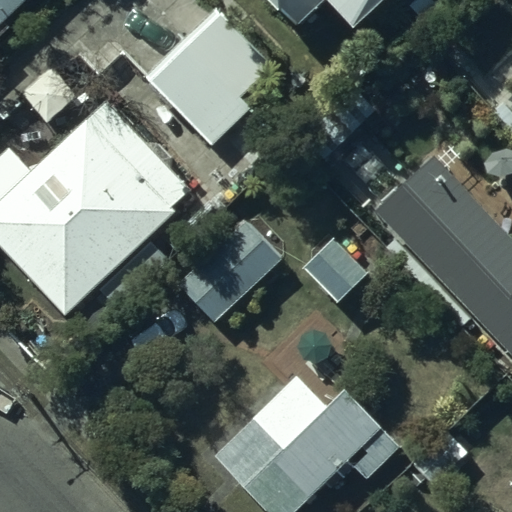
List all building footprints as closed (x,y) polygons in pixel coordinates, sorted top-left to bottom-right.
[(0,0),(0,42),(1,41),(0,40),(0,29),(30,0),(0,0)] [(329,3),(355,32),(390,0),(262,0),(280,19),(283,16),(298,32),(329,3)] [(219,11),(149,82),(214,148),(285,78),(219,11)] [(106,104),(0,206),(0,249),(67,320),(196,197),(106,104)] [(511,241),(435,161),(378,216),(511,356),(511,241)] [(511,167),(490,187),(511,209),(511,167)] [(178,285),(217,326),(285,263),(247,221),(178,285)] [(334,244),(304,271),(339,306),(367,277),(334,244)] [(315,366),(218,460),(265,511),(299,511),(327,486),(332,491),(344,479),(348,483),(357,473),(349,465),(365,450),(371,456),(357,469),(369,481),(402,449),(348,394),(346,397),(315,366)]
